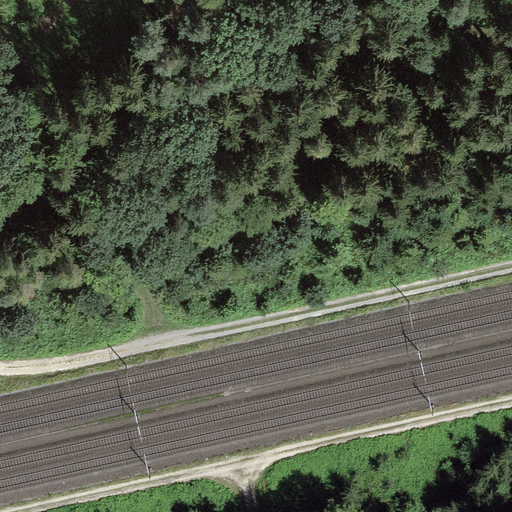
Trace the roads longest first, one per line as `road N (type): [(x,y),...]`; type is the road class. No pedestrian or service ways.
road 1 (track): [(0,365),(38,367),(511,263)]
road 2 (track): [(35,511),(511,400)]
road 3 (track): [(169,338),(0,2)]
